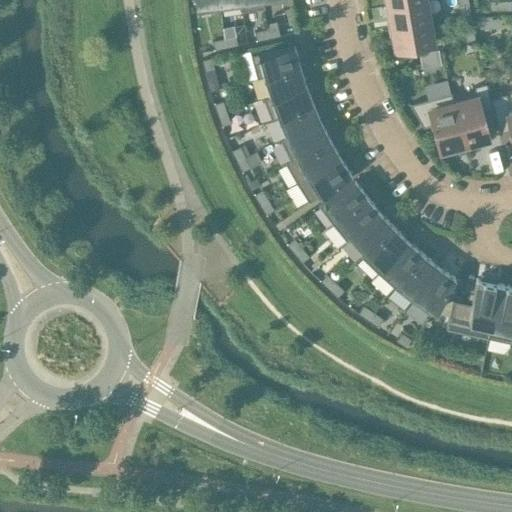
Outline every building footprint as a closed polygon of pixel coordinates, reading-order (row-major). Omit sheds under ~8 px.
[(263,2),(262,0),(240,0),(242,4),(240,4),(241,10),(265,7),(264,1),(263,2)] [(429,20),(425,0),(415,0),(387,5),(391,26),(429,20)] [(500,9),(500,0),(488,0),(488,9),(500,9)] [(511,9),(511,0),(500,0),(500,9),(511,9)] [(490,15),(479,15),(479,27),(490,27),(490,15)] [(433,42),(429,20),(391,26),(395,48),(433,42)] [(277,25),(266,27),(268,37),(280,35),(277,25)] [(268,37),(266,27),(254,30),(257,40),(268,37)] [(475,41),(473,28),(463,30),(465,42),(475,41)] [(235,34),(223,37),(226,47),(237,44),(235,34)] [(226,47),(223,37),(212,39),(214,49),(226,47)] [(256,77),(262,75),(262,74),(299,64),(294,44),(250,54),(256,77)] [(439,48),(414,52),(416,65),(442,60),(439,48)] [(214,68),(211,56),(202,59),(205,71),(214,68)] [(306,83),(299,64),(262,74),(262,75),(268,95),(269,96),(306,83)] [(492,107),(489,96),(486,82),(474,86),(475,90),(452,96),(451,97),(465,148),(485,142),(484,138),(488,137),(481,110),(492,107)] [(313,102),(306,83),(269,96),(268,95),(263,97),(271,119),(277,117),(277,116),(313,102)] [(451,97),(452,96),(451,92),(410,103),(422,126),(433,123),(439,149),(444,148),(445,153),(465,148),(451,97)] [(511,111),(511,112),(506,92),(489,96),(492,107),(499,132),(510,129),(511,134),(511,111)] [(223,100),(213,103),(217,114),(227,111),(223,100)] [(321,120),(313,102),(277,116),(277,117),(285,136),(286,137),(321,120)] [(231,122),(227,111),(217,114),(221,125),(231,122)] [(290,159),(330,138),(321,120),(286,137),(285,136),(280,138),(290,158),(290,159)] [(296,182),(340,155),(330,138),(290,159),(290,158),(284,161),(296,182)] [(240,145),(231,149),(236,160),(245,156),(240,145)] [(351,173),(340,155),(296,182),(309,201),(351,173)] [(250,166),(245,156),(236,160),(241,171),(250,166)] [(332,222),(367,195),(354,177),(318,204),(332,222)] [(262,188),(253,194),(260,204),(268,199),(262,188)] [(350,236),(380,210),(367,195),(332,222),(346,240),(351,236),(350,236)] [(274,209),(268,199),(260,204),(266,214),(274,209)] [(365,252),(393,225),(380,210),(350,236),(351,236),(365,251),(365,252)] [(377,272),(407,239),(393,225),(365,252),(365,251),(360,255),(377,272)] [(286,243),(294,252),(302,246),(294,237),(286,243)] [(394,286),(422,252),(407,239),(377,272),(394,286)] [(309,255),(302,246),(294,252),(302,261),(309,255)] [(411,300),(438,264),(422,252),(394,286),(411,300)] [(455,277),(438,264),(411,300),(430,314),(455,277)] [(320,280),(329,288),(335,281),(327,273),(320,280)] [(488,337),(499,283),(496,282),(497,277),(481,273),(480,278),(476,278),(470,304),(452,300),(446,327),(488,337)] [(344,289),(335,281),(329,288),(337,296),(344,289)] [(511,285),(499,283),(488,337),(511,342),(511,285)] [(367,319),(373,311),(363,304),(358,312),(367,319)] [(383,317),(373,311),(367,319),(377,326),(383,317)] [(396,340),(406,346),(411,338),(401,331),(396,340)]
